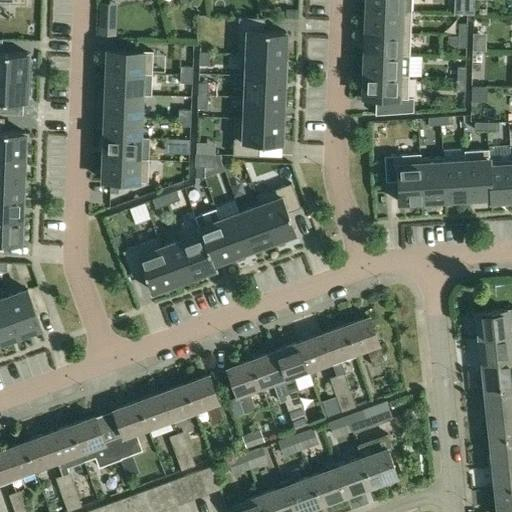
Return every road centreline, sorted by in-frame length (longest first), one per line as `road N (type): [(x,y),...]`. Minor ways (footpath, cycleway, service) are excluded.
road 1 (residential): [(106,362),(75,258),(83,0)]
road 2 (residential): [(106,362),(361,268)]
road 3 (residential): [(361,268),(335,173),(340,0)]
road 4 (residential): [(452,492),(428,259)]
